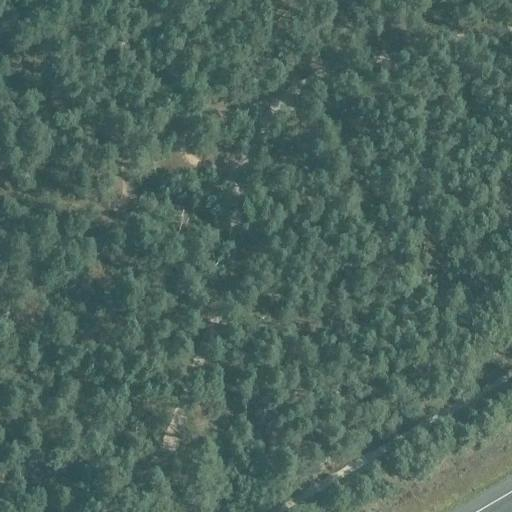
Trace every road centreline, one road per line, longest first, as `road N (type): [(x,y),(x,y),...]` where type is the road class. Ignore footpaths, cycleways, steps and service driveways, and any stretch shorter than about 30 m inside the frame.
road 1 (track): [(279,109),(255,144),(225,293),(174,425),(113,511)]
road 2 (track): [(511,32),(329,75),(279,109)]
